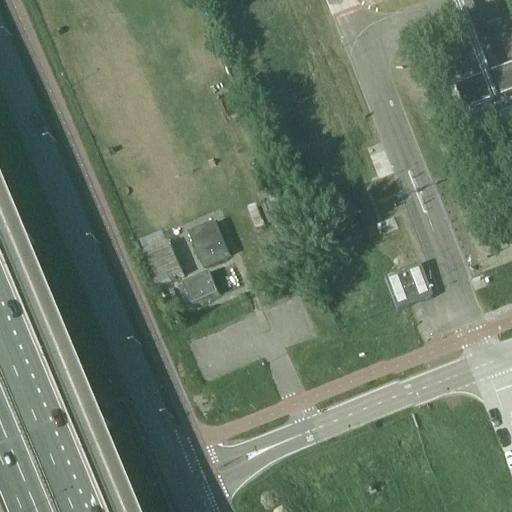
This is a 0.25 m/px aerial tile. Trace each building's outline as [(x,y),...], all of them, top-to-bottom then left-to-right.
[(494,75),(454,90),(463,115),(511,96),(511,68),(509,69),(494,75)] [(186,233),(200,266),(227,255),(213,221),(186,233)] [(180,274),(166,241),(140,253),(154,285),(180,274)] [(397,314),(408,309),(432,300),(420,267),(384,281),(397,314)] [(207,272),(180,283),(189,305),(216,294),(207,272)]
